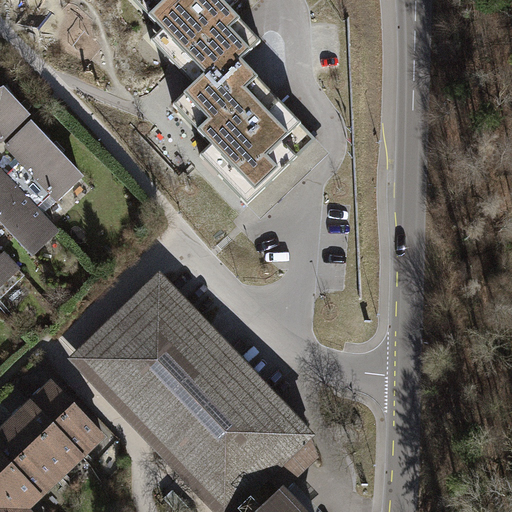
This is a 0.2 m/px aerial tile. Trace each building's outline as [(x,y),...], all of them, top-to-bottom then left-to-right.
[(149,0),(153,4),(144,13),(184,53),(173,63),(193,84),(172,103),(206,139),(193,151),(239,199),(291,149),(277,134),(297,115),(244,59),(257,46),(216,3),(218,0),(149,0)] [(0,139),(20,161),(0,179),(0,290),(17,275),(0,257),(0,220),(29,252),(50,232),(29,210),(48,192),(55,199),(78,177),(0,94),(0,139)] [(264,472),(302,436),(159,286),(82,359),(224,510),(264,472)] [(101,440),(50,386),(0,432),(0,511),(27,511),(25,510),(101,440)] [(306,432),(302,436),(264,472),(269,478),(280,490),(316,456),(306,432)] [(301,511),(280,490),(269,478),(233,511),(301,511)]
